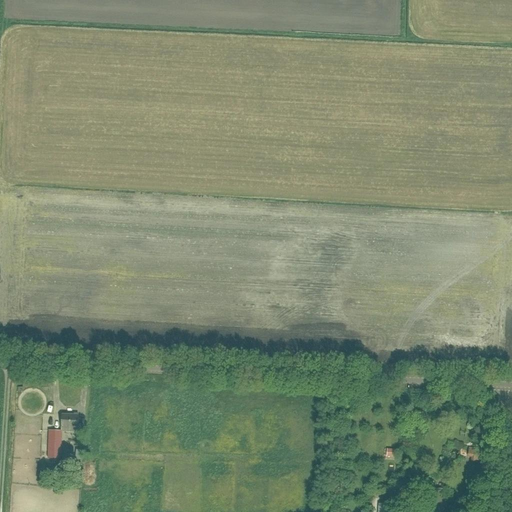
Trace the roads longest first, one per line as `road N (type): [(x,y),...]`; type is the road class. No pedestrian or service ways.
road 1 (tertiary): [(508,385),(0,361)]
road 2 (unclassified): [(501,511),(508,385)]
